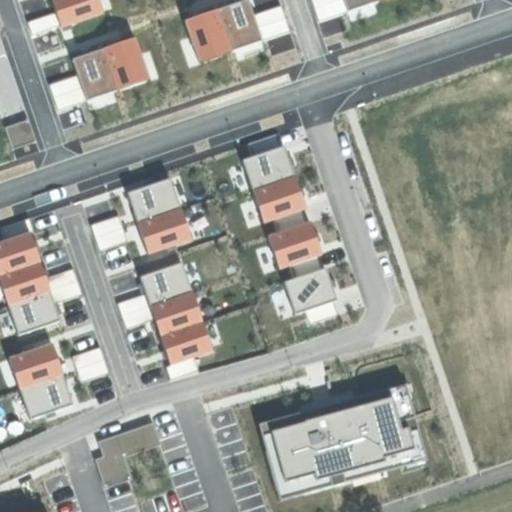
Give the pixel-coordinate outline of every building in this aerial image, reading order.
[(95,5),(93,0),(49,0),(56,19),(95,5)] [(255,34),(243,0),(221,0),(180,14),(195,55),(255,34)] [(144,72),(130,32),(68,54),(82,94),(144,72)] [(337,293),(281,133),(232,151),(288,311),(337,293)] [(189,235),(166,168),(119,185),(143,251),(189,235)] [(57,315),(25,220),(0,228),(0,294),(12,330),(57,315)] [(208,346),(176,253),(131,269),(164,361),(208,346)] [(70,398),(46,332),(0,347),(0,350),(22,415),(70,398)] [(423,453),(401,373),(250,415),(272,495),(423,453)] [(36,511),(35,502),(0,507),(0,511),(36,511)]
